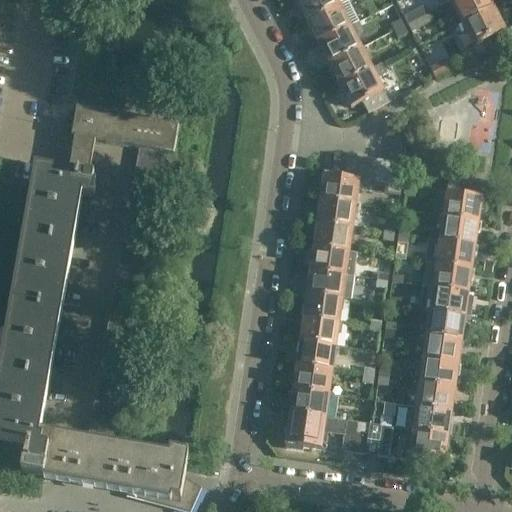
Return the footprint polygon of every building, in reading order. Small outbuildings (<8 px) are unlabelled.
[(340,7),(336,0),(299,0),(296,2),(307,24),(340,7)] [(493,9),(488,0),(457,0),(450,4),(461,25),(493,9)] [(318,45),(359,23),(360,23),(349,2),(340,7),(307,24),(318,45)] [(404,19),(407,25),(429,14),(426,8),(404,19)] [(504,30),(493,9),(461,25),(472,47),(471,48),(472,48),(505,30),(505,29),(504,30)] [(404,28),(400,21),(391,26),(395,33),(404,28)] [(421,28),(418,21),(408,27),(411,33),(421,28)] [(364,33),(359,23),(318,45),(329,65),(362,49),(356,37),(364,33)] [(407,35),(404,28),(395,33),(398,40),(407,35)] [(373,70),(362,49),(329,65),(340,87),(373,70)] [(436,81),(457,71),(451,60),(430,70),(436,81)] [(383,66),(373,70),(340,87),(351,108),(350,109),(351,110),(362,104),(368,115),(389,104),(383,93),(384,92),(378,80),(387,75),(383,66)] [(0,369),(0,442),(28,447),(25,462),(24,461),(24,462),(25,462),(23,473),(22,473),(21,474),(43,478),(43,480),(44,480),(43,481),(127,496),(127,499),(128,499),(128,498),(178,511),(191,511),(200,491),(201,491),(201,490),(184,479),(189,454),(170,451),(168,461),(113,451),(114,446),(88,442),(40,433),(82,196),(94,199),(94,198),(93,198),(95,187),(96,187),(96,186),(93,186),(95,179),(89,178),(96,143),(139,151),(167,156),(175,157),(175,155),(176,155),(176,154),(175,154),(180,131),(181,131),(181,130),(180,130),(180,128),(77,109),(72,135),(71,135),(71,136),(72,136),(72,138),(76,139),(76,140),(74,140),(68,173),(70,174),(69,175),(37,169),(36,169),(0,369)] [(164,172),(167,156),(139,151),(137,167),(164,172)] [(344,180),(347,157),(346,157),(336,156),(336,155),(335,155),(332,178),(344,180)] [(355,181),(358,158),(357,158),(357,159),(347,158),(347,157),(344,180),(355,181)] [(366,183),(369,160),(368,160),(368,161),(358,159),(359,159),(358,158),(355,181),(366,183)] [(377,184),(380,162),(370,161),(370,160),(369,160),(366,183),(377,184)] [(389,183),(391,163),(391,164),(381,162),(380,162),(377,184),(388,186),(389,183)] [(392,163),(391,163),(389,183),(401,185),(404,165),(402,165),(392,164),(392,163)] [(162,184),(164,172),(137,167),(134,179),(162,184)] [(400,196),(401,185),(389,183),(388,186),(377,184),(366,183),(355,181),(344,180),(332,178),(323,177),(321,193),(322,193),(321,201),(356,206),(358,191),(364,192),(365,186),(389,190),(388,194),(400,196)] [(159,196),(162,184),(134,179),(132,191),(159,196)] [(447,195),(446,202),(443,218),(479,223),(481,211),(482,211),(483,199),(474,198),(476,184),(449,180),(447,194),(446,194),(446,195),(447,195)] [(404,196),(415,198),(416,190),(405,188),(404,196)] [(157,209),(159,196),(132,191),(130,204),(157,209)] [(353,230),(356,206),(321,201),(317,225),(353,230)] [(155,221),(157,209),(130,204),(128,216),(155,221)] [(153,233),(155,221),(128,216),(126,228),(153,233)] [(476,247),(479,223),(443,218),(440,242),(476,247)] [(349,253),(353,230),(317,225),(314,248),(349,253)] [(394,235),(395,228),(385,226),(384,234),(394,235)] [(150,245),(153,233),(126,228),(124,241),(150,245)] [(410,230),(400,229),(399,236),(409,238),(410,230)] [(393,244),(394,235),(384,234),(383,242),(393,244)] [(408,245),(409,238),(399,236),(397,244),(408,245)] [(148,258),(150,245),(124,241),(121,253),(148,258)] [(472,270),(476,247),(440,242),(437,265),(472,270)] [(358,254),(349,253),(314,248),(311,272),(354,278),(358,254)] [(396,251),(395,259),(405,261),(406,252),(396,251)] [(148,258),(121,253),(119,266),(146,271),(148,258)] [(469,294),(472,270),(437,265),(427,264),(423,287),(433,289),(469,294)] [(146,271),(119,266),(117,278),(144,283),(146,271)] [(351,302),(354,278),(311,272),(307,295),(343,301),(351,302)] [(378,274),(377,281),(388,283),(389,276),(378,274)] [(403,278),(393,277),(392,283),(402,285),(403,278)] [(141,295),(144,283),(117,278),(115,290),(141,295)] [(386,291),(388,283),(377,281),(376,290),(386,291)] [(408,286),(402,285),(392,283),(391,292),(407,294),(408,286)] [(467,306),(469,294),(433,289),(423,287),(420,312),(430,313),(466,318),(465,319),(470,320),(472,307),(467,306)] [(139,307),(141,295),(115,290),(113,302),(139,307)] [(339,324),(343,301),(307,295),(304,319),(339,324)] [(392,298),(391,305),(399,306),(400,300),(392,298)] [(137,320),(139,307),(113,302),(110,315),(137,320)] [(465,319),(466,318),(430,313),(427,336),(462,341),(465,319)] [(135,332),(137,320),(110,315),(108,327),(135,332)] [(336,348),(339,324),(304,319),(300,343),(336,348)] [(381,330),(382,323),(372,322),(370,328),(381,330)] [(132,344),(135,332),(108,327),(106,340),(132,344)] [(379,340),(381,330),(370,328),(369,338),(379,340)] [(395,340),(396,332),(385,331),(384,339),(395,340)] [(459,365),(462,341),(427,336),(423,360),(459,365)] [(130,356),(132,344),(106,340),(104,352),(130,356)] [(333,371),(336,348),(300,343),(297,366),(333,371)] [(128,369),(130,356),(104,352),(102,364),(128,369)] [(456,389),(459,365),(423,360),(420,384),(456,389)] [(126,382),(128,369),(102,364),(99,377),(126,382)] [(329,395),(333,371),(297,366),(294,390),(329,395)] [(373,387),(374,377),(363,376),(362,385),(373,387)] [(123,394),(126,382),(99,377),(97,389),(123,394)] [(388,388),(389,379),(379,378),(377,387),(388,388)] [(452,412),(456,389),(420,384),(416,407),(452,412)] [(121,406),(123,394),(97,389),(95,402),(121,406)] [(326,420),(329,395),(294,390),(290,415),(326,420)] [(119,419),(121,406),(95,402),(93,414),(119,419)] [(449,437),(452,412),(416,407),(413,432),(449,437)] [(117,431),(119,419),(93,414),(91,426),(117,431)] [(346,423),(326,420),(290,415),(283,414),(282,427),(287,428),(285,446),(287,446),(287,450),(302,452),(303,448),(325,451),(325,450),(322,449),(322,444),(323,444),(324,434),(344,437),(346,423)] [(354,455),(357,433),(358,425),(346,423),(344,437),(342,453),(343,453),(353,454),(353,455),(354,455)] [(368,434),(369,426),(358,425),(357,433),(368,434)] [(114,446),(117,431),(91,426),(88,442),(114,446)] [(377,458),(381,428),(369,426),(368,434),(365,456),(366,457),(366,456),(376,457),(376,458),(377,458)] [(393,430),(381,428),(377,458),(387,459),(387,460),(389,460),(390,452),(393,430)] [(448,445),(449,437),(413,432),(410,456),(409,456),(409,457),(446,462),(448,446),(448,445)] [(365,456),(368,434),(357,433),(354,455),(355,454),(365,456)]
